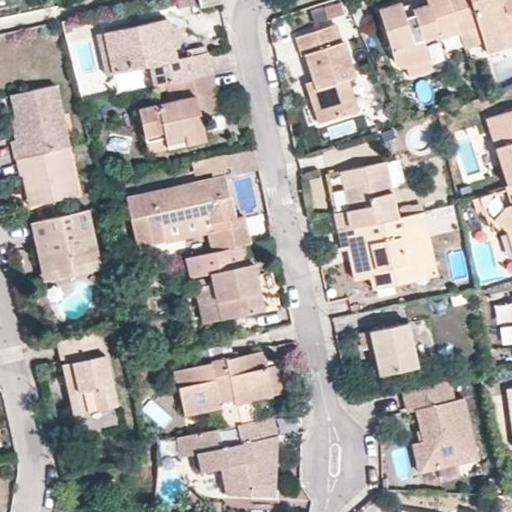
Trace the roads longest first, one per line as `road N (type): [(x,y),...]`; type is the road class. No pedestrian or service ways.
road 1 (residential): [(260,0),(244,29),(323,385)]
road 2 (residential): [(27,511),(35,467),(5,335)]
road 3 (residential): [(323,385),(355,427),(357,472),(333,511)]
road 4 (residential): [(323,385),(326,511)]
